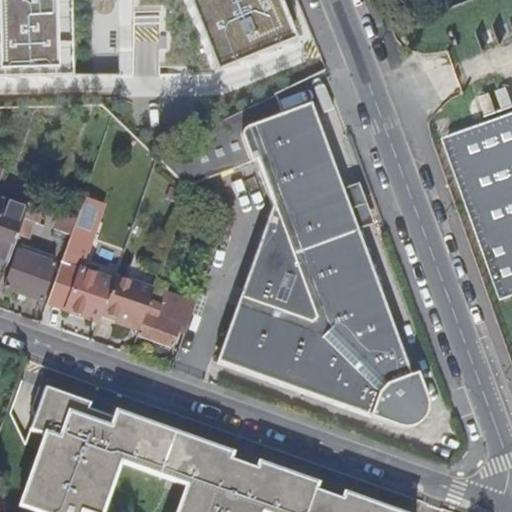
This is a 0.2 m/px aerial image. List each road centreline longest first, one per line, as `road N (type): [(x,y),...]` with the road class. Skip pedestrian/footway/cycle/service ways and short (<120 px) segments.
road 1 (residential): [(511,504),(0,327)]
road 2 (unclassified): [(511,474),(335,0)]
